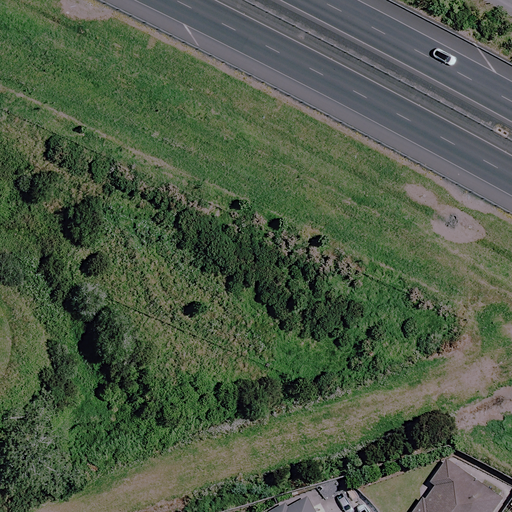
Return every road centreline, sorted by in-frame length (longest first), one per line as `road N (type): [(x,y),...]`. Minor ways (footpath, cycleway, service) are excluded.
road 1 (motorway): [(511,181),(165,0)]
road 2 (motorway): [(309,0),(511,109)]
